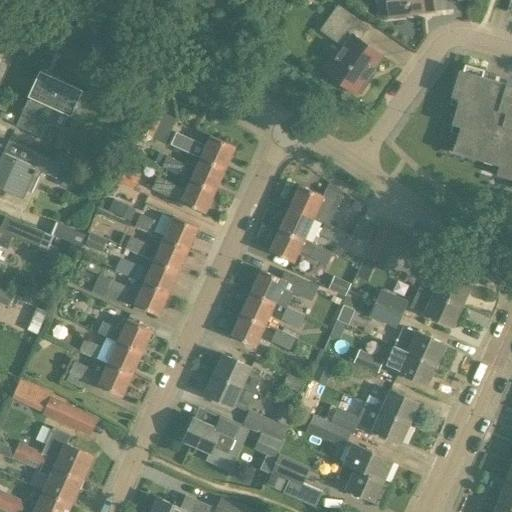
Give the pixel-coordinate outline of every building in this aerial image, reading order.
[(386,0),(388,16),(393,16),(393,19),(405,18),(404,15),(433,11),(431,0),(386,0)] [(333,56),(322,71),(355,94),(356,93),(360,94),(367,85),(364,82),(382,57),(359,41),(368,28),(337,6),(319,31),(342,47),(335,57),(333,56)] [(511,128),(503,126),(506,113),(498,110),(506,85),(482,78),(484,71),(464,65),(457,89),(462,91),(454,116),(462,118),(454,145),(471,150),(469,158),(507,170),(505,178),(511,179),(511,128)] [(39,120),(46,104),(70,115),(81,92),(40,73),(16,126),(39,137),(45,122),(39,120)] [(149,107),(138,132),(153,138),(163,114),(149,107)] [(156,137),(172,143),(178,129),(206,141),(210,131),(166,113),(156,137)] [(189,154),(194,143),(176,135),(171,146),(189,154)] [(224,170),(234,147),(210,136),(200,158),(224,170)] [(0,188),(22,198),(35,169),(55,178),(61,165),(37,154),(31,166),(3,153),(0,159),(0,188)] [(190,180),(215,191),(224,170),(200,158),(196,167),(184,163),(183,164),(166,157),(161,168),(189,181),(190,180)] [(138,178),(116,168),(111,180),(132,190),(138,178)] [(190,180),(189,181),(185,190),(156,177),(151,189),(164,195),(164,196),(180,203),(205,214),(215,191),(190,180)] [(327,189),(323,197),(299,186),(289,208),(313,219),(313,218),(329,225),(343,196),(327,189)] [(313,219),(289,208),(279,230),(303,241),(303,240),(313,219)] [(141,214),(135,226),(152,235),(158,222),(141,214)] [(5,217),(0,228),(0,246),(6,249),(12,236),(38,247),(44,233),(5,217)] [(188,250),(198,228),(173,217),(163,239),(188,250)] [(365,242),(374,223),(362,218),(353,237),(365,242)] [(80,246),(85,234),(58,223),(53,235),(80,246)] [(336,244),(342,231),(324,224),(319,236),(336,244)] [(378,263),(391,233),(379,228),(366,257),(378,263)] [(298,251),(310,257),(315,245),(313,245),(303,240),(303,241),(279,230),(268,253),(293,264),(298,251)] [(378,263),(377,266),(391,272),(405,239),(391,233),(378,263)] [(149,246),(148,245),(130,237),(125,249),(143,258),(149,246)] [(188,250),(163,239),(153,261),(178,272),(188,250)] [(310,257),(309,257),(326,265),(333,252),(313,244),(313,245),(315,245),(310,257)] [(132,277),(137,266),(120,259),(115,271),(132,279),(132,277)] [(143,283),(168,294),(178,272),(153,261),(150,269),(138,264),(132,277),(144,283),(143,283)] [(433,294),(461,307),(470,286),(442,274),(441,274),(429,269),(425,281),(436,285),(433,294)] [(260,270),(250,293),(274,304),(274,305),(285,310),(286,307),(287,308),(293,295),(311,303),(318,290),(285,275),(283,281),(260,270)] [(344,297),(350,284),(333,277),(327,290),(344,297)] [(129,288),(110,279),(103,297),(121,306),(129,288)] [(168,294),(143,283),(133,305),(158,317),(168,294)] [(0,287),(0,304),(7,307),(13,293),(0,287)] [(374,302),(401,315),(407,300),(380,288),(374,302)] [(452,327),(461,307),(433,294),(419,288),(410,307),(424,313),(423,314),(452,327)] [(274,304),(250,293),(240,315),(264,326),(274,305),(274,304)] [(396,326),(401,315),(374,302),(369,315),(396,326)] [(333,333),(343,337),(355,309),(345,305),(333,333)] [(298,328),(304,316),(287,308),(286,307),(285,310),(280,320),(298,328)] [(264,326),(240,315),(230,337),(254,348),(264,326)] [(117,342),(142,353),(152,331),(127,320),(122,330),(102,321),(97,332),(117,341),(117,342)] [(393,346),(435,365),(444,345),(416,332),(403,326),(393,346)] [(288,350),(295,337),(276,329),(270,342),(288,350)] [(95,360),(101,348),(84,340),(79,352),(95,360)] [(142,353),(117,342),(107,364),(132,375),(142,353)] [(426,385),(435,365),(393,346),(385,364),(399,370),(398,373),(426,385)] [(359,350),(353,363),(377,373),(382,360),(359,350)] [(327,382),(338,356),(325,351),(314,376),(327,382)] [(222,355),(213,375),(253,393),(262,374),(249,369),(250,367),(222,355)] [(86,382),(91,370),(74,362),(68,373),(86,382)] [(132,375),(107,364),(97,386),(122,397),(132,375)] [(253,393),(213,375),(204,395),(232,408),(232,406),(245,412),(253,393)] [(299,393),(304,382),(287,375),(282,385),(299,393)] [(380,411),(409,424),(418,403),(389,391),(377,386),(373,396),(385,401),(381,410),(380,411)] [(50,395),(42,414),(76,428),(84,410),(50,395)] [(400,444),(409,424),(380,411),(381,410),(364,402),(355,423),(372,430),(371,431),(400,444)] [(280,405),(276,421),(292,424),(295,409),(280,405)] [(330,423),(351,432),(358,417),(337,407),(336,409),(330,422),(330,423)] [(249,410),(242,424),(280,441),(287,426),(249,410)] [(210,453),(213,447),(228,453),(241,424),(221,415),(215,429),(193,419),(183,441),(210,453)] [(350,432),(332,424),(325,438),(344,446),(350,432)] [(43,463),(82,481),(93,457),(67,445),(71,436),(53,428),(41,453),(34,450),(46,456),(43,463)] [(260,434),(253,449),(274,458),(281,443),(260,434)] [(31,458),(34,450),(19,443),(12,459),(24,464),(27,456),(31,458)] [(343,464),(383,482),(392,462),(352,444),(343,464)] [(43,492),(71,504),(82,481),(43,463),(46,456),(34,450),(31,458),(27,456),(24,464),(37,470),(30,486),(43,492)] [(279,454),(270,473),(288,481),(283,493),(307,503),(313,489),(302,484),(309,468),(279,454)] [(374,502),(383,482),(343,464),(334,484),(374,502)] [(511,481),(506,480),(498,502),(511,507),(511,481)] [(0,510),(2,511),(6,504),(9,505),(13,497),(0,490),(0,510)] [(67,511),(71,504),(43,492),(33,511),(67,511)] [(150,511),(208,511),(210,507),(185,496),(179,508),(157,498),(150,511)] [(214,511),(254,511),(255,510),(222,496),(214,511)] [(20,511),(25,502),(13,497),(9,505),(6,504),(2,511),(4,511),(20,511)] [(493,511),(511,511),(511,507),(498,502),(493,511)]
